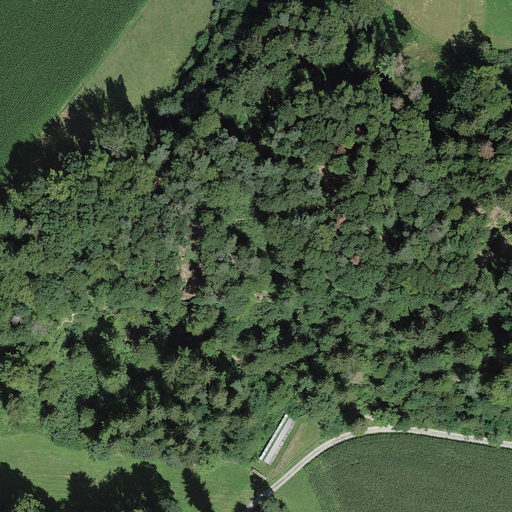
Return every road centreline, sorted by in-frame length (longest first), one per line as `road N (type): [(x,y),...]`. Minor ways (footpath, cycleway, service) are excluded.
road 1 (track): [(511,445),(398,426),(351,432),(315,450),(250,511)]
road 2 (track): [(398,426),(248,370),(230,353)]
